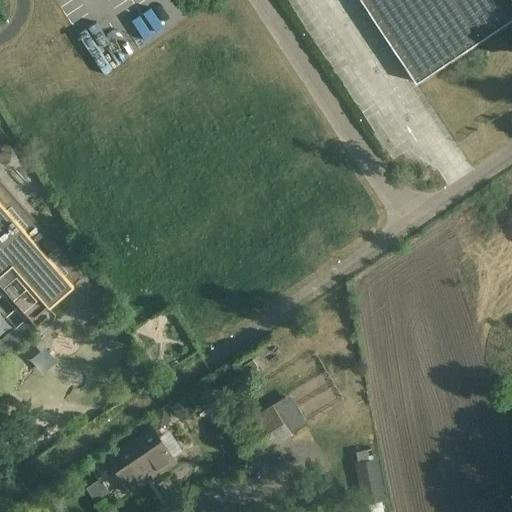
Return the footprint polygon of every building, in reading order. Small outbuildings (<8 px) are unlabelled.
[(511,0),(361,0),(416,82),(511,18),(511,0)] [(82,274),(0,180),(0,290),(2,293),(6,290),(19,304),(15,308),(25,319),(29,315),(37,324),(46,316),(41,310),(82,274)] [(110,321),(99,328),(107,341),(118,333),(110,321)] [(0,342),(0,351),(3,355),(24,337),(16,328),(0,342)] [(246,345),(256,359),(277,342),(266,329),(246,345)] [(20,346),(30,362),(47,351),(37,335),(20,346)] [(249,377),(261,370),(253,358),(242,365),(249,377)] [(184,398),(171,406),(180,419),(192,411),(184,398)] [(291,433),(273,404),(232,430),(250,459),(291,433)] [(155,474),(175,461),(153,427),(108,457),(128,487),(153,470),(155,474)] [(377,458),(354,463),(363,504),(368,503),(369,511),(384,511),(382,500),(385,500),(377,458)] [(90,468),(80,474),(87,486),(97,480),(90,468)] [(107,492),(99,480),(87,488),(96,500),(107,492)]
